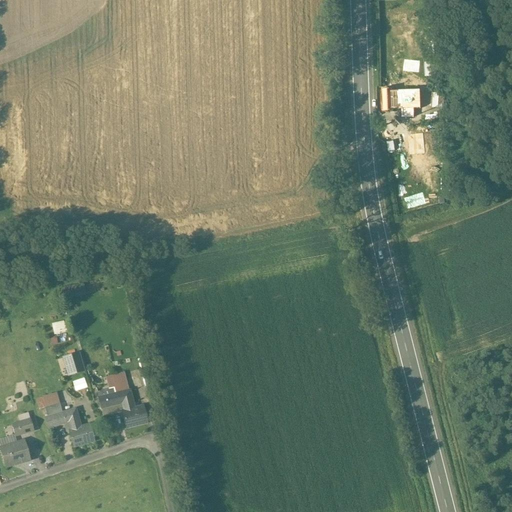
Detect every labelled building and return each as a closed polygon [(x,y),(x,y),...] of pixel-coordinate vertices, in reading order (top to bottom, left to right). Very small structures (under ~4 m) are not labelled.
[(394,92),(394,90),(388,90),(382,90),(383,113),(395,113),(395,112),(395,110),(394,104),(394,101),(394,97),(394,92)] [(394,92),(394,97),(394,101),(394,104),(395,110),(402,110),(402,118),(414,118),(414,110),(421,109),(420,91),(394,92)] [(67,297),(87,293),(85,284),(65,287),(67,297)] [(53,323),(55,335),(68,332),(65,321),(53,323)] [(79,354),(64,359),(69,376),(84,371),(79,354)] [(124,373),(111,377),(115,389),(119,388),(121,393),(129,391),(124,373)] [(111,377),(105,378),(108,390),(115,389),(111,377)] [(74,381),(77,391),(88,388),(86,378),(74,381)] [(108,390),(97,393),(98,399),(121,393),(119,388),(115,389),(108,390)] [(121,393),(98,399),(101,409),(122,404),(124,412),(134,409),(129,391),(121,393)] [(60,404),(45,408),(48,418),(62,414),(60,404)] [(122,404),(101,409),(103,417),(122,413),(122,412),(124,412),(122,404)] [(124,412),(122,412),(122,413),(126,429),(147,423),(143,407),(134,409),(124,412)] [(48,418),(45,419),(48,429),(65,424),(66,428),(70,427),(71,431),(80,428),(75,410),(62,414),(48,418)] [(28,414),(19,417),(21,423),(30,421),(28,414)] [(21,423),(12,426),(15,436),(33,431),(30,421),(21,423)] [(71,431),(67,432),(69,432),(73,448),(94,442),(90,425),(80,428),(71,431)] [(25,442),(13,445),(13,447),(1,450),(0,449),(0,448),(0,449),(5,468),(30,460),(25,442)]
